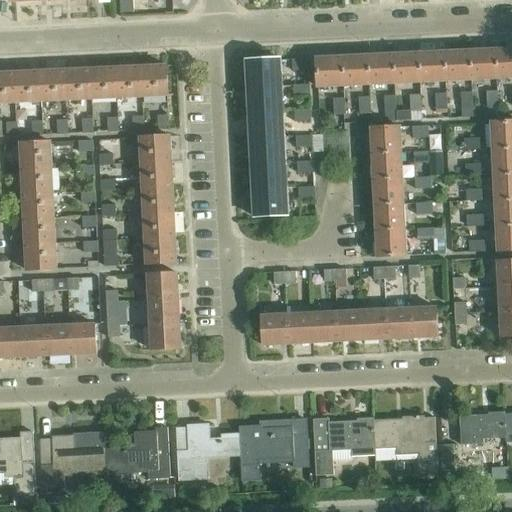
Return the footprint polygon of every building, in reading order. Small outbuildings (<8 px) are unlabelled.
[(511,48),(496,49),(497,78),(511,77),(511,48)] [(496,49),(471,51),(472,80),(497,78),(496,49)] [(471,51),(445,52),(446,81),(472,80),(471,51)] [(445,52),(420,53),(421,82),(446,81),(445,52)] [(420,53),(394,54),(395,83),(421,82),(420,53)] [(394,54),(368,56),(370,85),(395,83),(394,54)] [(368,56),(343,57),(344,86),(370,85),(368,56)] [(343,57),(316,58),(318,87),(344,86),(343,57)] [(309,71),(309,59),(292,60),(293,71),(309,71)] [(280,86),(279,61),(279,60),(249,61),(250,88),(280,86)] [(143,97),(169,96),(167,65),(141,67),(143,97)] [(117,98),(143,97),(141,67),(116,68),(117,98)] [(92,100),(117,98),(116,68),(91,69),(92,100)] [(67,101),(92,100),(91,69),(66,70),(67,101)] [(42,102),(67,101),(66,70),(40,71),(42,102)] [(17,103),(42,102),(40,71),(16,72),(17,103)] [(0,103),(17,103),(16,72),(0,72),(0,103)] [(293,97),(310,97),(310,85),(293,85),(293,97)] [(281,112),(280,86),(250,88),(252,114),(281,112)] [(498,92),(487,92),(487,109),(499,108),(498,92)] [(472,93),(461,94),(462,118),(474,117),(472,93)] [(447,94),(435,95),(436,111),(448,111),(447,94)] [(421,95),(410,96),(410,112),(422,112),(421,95)] [(370,97),(359,98),(360,115),(371,114),(370,97)] [(396,97),(384,97),(385,114),(397,114),(396,97)] [(345,98),(332,99),(333,116),(346,116),(345,98)] [(294,111),(295,123),(311,122),(310,110),(294,111)] [(282,138),(281,112),(252,114),(253,139),(282,138)] [(158,115),(158,130),(170,129),(170,114),(158,115)] [(133,131),(144,130),(143,117),(132,118),(133,131)] [(107,132),(120,132),(119,118),(107,119),(107,132)] [(83,133),(94,133),(94,119),(82,120),(83,133)] [(511,146),(511,120),(492,122),(493,147),(511,146)] [(57,135),(69,134),(68,121),(57,122),(57,135)] [(32,136),(44,135),(43,122),(31,122),(32,136)] [(6,137),(18,137),(17,123),(5,123),(6,137)] [(400,126),(371,128),(372,154),(402,152),(400,126)] [(429,138),(428,127),(412,127),(412,138),(429,138)] [(172,136),(141,137),(142,163),(173,162),(172,136)] [(312,151),(298,152),(299,161),(313,160),(313,156),(324,155),(323,136),(296,137),(296,148),(312,148),(312,151)] [(284,164),(282,138),(253,139),(254,165),(284,164)] [(465,151),(481,150),(480,139),(464,140),(465,151)] [(52,141),(21,143),(22,169),(53,167),(52,141)] [(92,141),(79,142),(79,153),(93,152),(92,141)] [(511,172),(511,146),(493,147),(494,173),(511,172)] [(372,154),(374,180),(403,178),(402,152),(372,154)] [(442,152),(413,153),(413,164),(430,163),(430,164),(442,163),(442,152)] [(114,155),(99,156),(99,167),(114,166),(114,155)] [(174,187),(173,162),(142,163),(144,189),(174,187)] [(314,174),(314,162),(297,163),(297,174),(314,174)] [(285,189),(284,164),(254,165),(256,190),(285,189)] [(465,165),(466,176),(482,175),(481,165),(465,165)] [(54,193),(53,167),(22,169),(23,194),(54,193)] [(95,177),(94,167),(79,167),(80,178),(95,177)] [(511,198),(511,172),(494,173),(495,199),(511,198)] [(404,204),(403,178),(374,180),(375,205),(404,204)] [(432,178),(414,179),(415,190),(432,189),(432,178)] [(115,191),(115,180),(100,181),(100,192),(115,191)] [(175,212),(174,187),(144,189),(145,214),(175,212)] [(299,199),(315,198),(315,187),(299,188),(299,199)] [(286,215),(285,189),(256,190),(257,217),(286,215)] [(466,202),(483,201),(482,189),(465,191),(466,202)] [(96,202),(96,192),(81,192),(81,203),(96,202)] [(55,218),(54,193),(23,194),(25,219),(55,218)] [(511,224),(511,198),(495,199),(496,225),(511,224)] [(406,230),(404,204),(375,205),(376,231),(406,230)] [(416,204),(417,215),(432,215),(432,204),(416,204)] [(117,216),(116,205),(101,206),(102,217),(117,216)] [(177,237),(175,212),(145,214),(146,239),(177,237)] [(467,216),(467,227),(484,226),(483,215),(467,216)] [(98,228),(97,217),(82,218),(83,229),(98,228)] [(56,243),(55,218),(25,219),(26,244),(56,243)] [(511,250),(511,224),(496,225),(498,251),(511,250)] [(433,229),(417,230),(418,241),(434,240),(433,229)] [(376,231),(378,257),(407,256),(406,230),(376,231)] [(118,241),(118,231),(103,231),(103,242),(118,241)] [(178,263),(177,237),(146,239),(147,265),(178,263)] [(118,241),(103,242),(104,257),(104,267),(119,267),(119,256),(118,241)] [(469,253),(486,253),(485,241),(468,242),(469,253)] [(99,253),(98,242),(83,243),(84,253),(99,253)] [(58,268),(56,243),(26,244),(27,270),(58,268)] [(511,260),(498,261),(500,287),(511,286),(511,260)] [(420,266),(409,267),(409,278),(420,278),(420,266)] [(396,267),(385,268),(386,279),(397,278),(396,267)] [(375,279),(386,279),(385,268),(374,268),(375,279)] [(325,282),(336,281),(336,270),(325,271),(325,282)] [(347,281),(346,270),(336,270),(336,281),(347,281)] [(297,284),(296,272),(285,273),(286,284),(297,284)] [(275,284),(286,284),(285,273),(275,273),(275,284)] [(179,300),(178,274),(148,275),(149,301),(179,300)] [(79,279),(67,280),(68,291),(79,290),(79,279)] [(453,279),(453,291),(466,290),(465,279),(453,279)] [(42,280),(31,281),(32,293),(43,292),(42,280)] [(53,280),(42,280),(43,292),(54,292),(53,280)] [(511,311),(511,286),(500,287),(501,312),(511,311)] [(106,304),(107,304),(119,303),(118,291),(105,292),(106,304)] [(181,324),(179,300),(149,301),(150,326),(181,324)] [(119,303),(107,304),(107,316),(108,327),(120,327),(119,324),(127,324),(127,316),(126,303),(119,303)] [(454,315),(466,314),(465,303),(454,304),(454,315)] [(412,339),(437,338),(436,308),(410,309),(412,339)] [(387,340),(412,339),(410,309),(385,310),(387,340)] [(362,341),(387,340),(385,310),(361,312),(362,341)] [(511,337),(511,311),(501,312),(502,338),(511,337)] [(337,343),(362,341),(361,312),(336,313),(337,343)] [(313,344),(337,343),(336,313),(311,314),(313,344)] [(288,345),(313,344),(311,314),(287,315),(288,345)] [(466,314),(454,315),(455,325),(466,325),(466,314)] [(263,346),(288,345),(287,315),(262,317),(263,346)] [(71,355),(97,354),(96,324),(70,325),(71,355)] [(182,350),(181,324),(150,326),(151,351),(182,350)] [(46,357),(71,355),(70,325),(45,327),(46,357)] [(21,358),(46,357),(45,327),(20,328),(21,358)] [(120,338),(120,327),(108,327),(108,338),(120,338)] [(0,358),(21,358),(20,328),(0,328),(0,358)] [(484,439),(506,438),(507,438),(506,414),(506,412),(489,413),(489,415),(460,416),(462,445),(484,444),(484,439)] [(420,471),(438,470),(435,418),(433,418),(425,418),(425,415),(403,416),(403,419),(375,420),(376,449),(396,449),(397,455),(419,454),(420,471)] [(376,456),(376,449),(375,420),(375,418),(357,419),(358,421),(329,423),(329,420),(314,421),(316,476),(334,475),(333,452),(352,451),(352,457),(376,456)] [(241,429),(242,437),(242,456),(243,479),(262,479),(261,459),(295,457),(295,467),(311,466),(309,421),(306,421),(294,422),(274,423),(274,427),(241,429)] [(242,456),(242,437),(223,438),(223,442),(212,443),(211,425),(189,427),(177,428),(179,479),(208,478),(208,458),(242,456)] [(136,452),(106,453),(107,472),(142,471),(149,470),(150,479),(171,478),(169,428),(164,428),(157,428),(157,434),(135,435),(136,452)] [(20,432),(21,441),(0,441),(0,449),(0,457),(0,473),(6,473),(6,477),(17,477),(18,494),(35,493),(33,431),(20,432)] [(74,434),(74,438),(53,439),(53,441),(41,442),(43,489),(65,488),(64,474),(107,472),(106,453),(105,433),(74,434)] [(442,470),(455,469),(454,445),(440,446),(442,470)] [(332,480),(319,481),(319,490),(332,490),(332,480)] [(166,484),(160,490),(160,496),(172,495),(172,484),(166,484)] [(65,491),(43,492),(44,503),(66,502),(65,491)]
